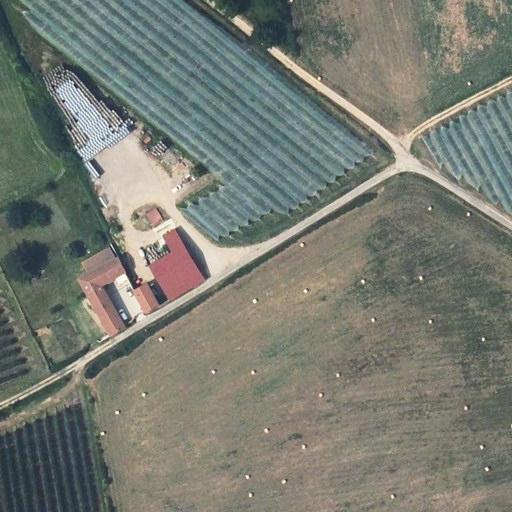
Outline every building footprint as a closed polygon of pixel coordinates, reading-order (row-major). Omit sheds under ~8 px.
[(198,201),(189,205),(203,235),(222,236),(232,231),(239,231),(239,225),(241,225),(256,218),(256,204),(264,204),(272,201),(270,196),(267,197),(256,197),(256,187),(253,181),(253,193),(249,185),(241,185),(240,196),(234,199),(240,199),(240,210),(231,209),(229,207),(220,211),(214,200),(210,202),(198,201)] [(142,210),(152,227),(164,220),(153,204),(142,210)] [(171,231),(152,242),(161,258),(149,265),(166,294),(199,274),(200,273),(174,230),(171,231)] [(138,246),(149,265),(161,258),(152,242),(151,239),(138,246)] [(138,246),(129,251),(140,270),(149,265),(138,246)] [(124,272),(147,313),(158,306),(159,305),(140,270),(129,251),(117,258),(124,272)] [(124,272),(117,258),(80,278),(112,336),(126,328),(124,326),(101,285),(124,272)] [(199,274),(166,294),(170,301),(203,281),(199,274)] [(160,305),(168,300),(157,280),(149,285),(160,305)]
